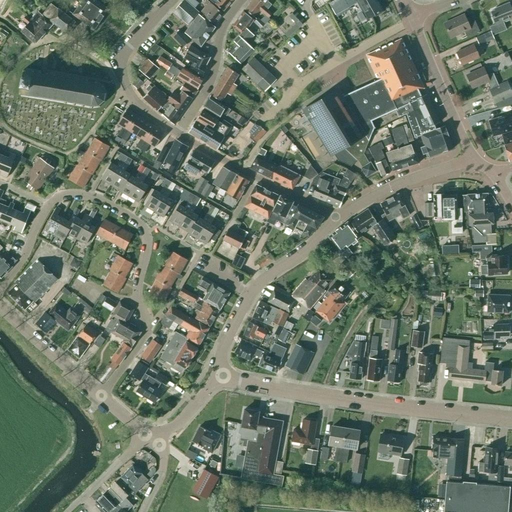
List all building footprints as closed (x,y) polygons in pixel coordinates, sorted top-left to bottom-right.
[(18,8),(22,4),(17,0),(15,0),(12,3),(18,8)] [(78,18),(94,29),(109,9),(95,0),(82,0),(73,14),(78,18)] [(194,9),(184,0),(183,0),(173,12),(188,25),(198,12),(194,9)] [(194,0),(184,0),(194,9),(198,4),(194,0)] [(232,0),(210,0),(223,11),(232,0)] [(265,5),(258,0),(252,0),(245,10),(254,17),(260,10),(268,17),(272,13),(267,9),(271,5),(267,2),(265,5)] [(357,2),(362,11),(358,13),(357,16),(360,22),(371,16),(382,10),(376,0),(375,1),(374,0),(334,0),(329,3),(335,15),(349,7),(357,2)] [(200,13),(214,25),(223,14),(209,2),(200,13)] [(315,12),(321,7),(318,2),(311,7),(315,12)] [(49,20),(68,35),(77,23),(75,22),(78,18),(73,14),(70,12),(67,16),(57,8),(57,9),(50,3),(42,14),(49,20)] [(511,8),(509,3),(494,9),(494,10),(491,12),(492,16),(491,16),(495,25),(511,17),(511,8)] [(295,10),(289,16),(296,23),(299,27),(305,22),(295,10)] [(23,20),(27,24),(28,23),(43,35),(52,24),(38,11),(30,20),(26,16),(22,20),(23,20)] [(232,26),(242,33),(246,28),(247,28),(253,20),(243,11),(242,13),(241,13),(238,17),(238,18),(236,22),(236,21),(232,26)] [(198,15),(184,34),(201,46),(215,27),(198,15)] [(464,15),(444,24),(450,38),(464,32),(467,37),(480,31),(473,16),(472,16),(466,19),(464,15)] [(253,22),(259,27),(260,28),(264,24),(257,18),(253,22)] [(16,27),(21,31),(27,24),(23,20),(22,20),(16,27)] [(43,35),(28,23),(27,24),(21,31),(35,44),(43,35)] [(287,38),(299,27),(296,23),(284,34),(287,38)] [(246,28),(242,33),(233,41),(237,44),(229,53),(240,64),(257,46),(253,42),(250,46),(245,42),(252,34),(247,28),(246,28)] [(0,30),(0,35),(4,39),(8,34),(1,29),(0,30)] [(172,36),(185,50),(189,46),(192,43),(179,30),(172,36)] [(477,37),(480,45),(494,39),(490,30),(477,37)] [(401,39),(366,55),(378,80),(389,104),(419,90),(424,88),(401,39)] [(474,45),(456,52),(462,65),(479,57),(474,45)] [(202,76),(206,68),(205,67),(210,57),(201,53),(202,52),(190,46),(183,57),(193,63),(190,69),(202,76)] [(167,71),(171,65),(172,64),(160,56),(155,63),(167,71)] [(242,69),(258,84),(269,73),(253,58),(242,69)] [(158,69),(148,60),(139,70),(149,79),(158,69)] [(180,71),(171,65),(167,71),(173,75),(177,77),(180,79),(185,82),(197,90),(203,79),(183,67),(180,71)] [(487,81),(489,85),(497,82),(493,74),(494,73),(491,66),(484,69),(484,68),(466,75),(472,88),(487,81)] [(219,81),(233,90),(236,86),(233,83),(238,74),(227,67),(219,81)] [(50,100),(91,109),(99,107),(105,102),(107,93),(103,85),(97,81),(23,70),(22,77),(20,87),(19,95),(50,100)] [(143,83),(146,79),(141,74),(138,78),(143,83)] [(138,89),(143,83),(138,78),(137,78),(132,83),(138,89)] [(337,90),(304,110),(305,113),(331,154),(333,153),(337,160),(351,166),(357,160),(359,161),(362,167),(360,168),(366,177),(376,171),(378,170),(376,164),(374,161),(371,163),(370,162),(368,163),(363,154),(374,128),(371,120),(395,110),(394,109),(422,96),(419,90),(389,104),(378,80),(376,80),(344,95),(342,96),(337,90)] [(230,95),(233,90),(219,81),(210,95),(221,101),(227,93),(230,95)] [(498,85),(497,82),(489,85),(490,89),(489,89),(495,103),(511,96),(511,91),(507,81),(498,85)] [(173,93),(167,100),(166,101),(181,114),(198,90),(197,90),(185,82),(179,89),(182,91),(178,97),(173,93)] [(157,111),(166,101),(167,100),(153,88),(143,98),(157,111)] [(422,96),(394,109),(395,110),(398,117),(406,114),(414,138),(421,135),(425,146),(420,147),(423,155),(427,153),(429,157),(442,152),(453,149),(451,145),(449,137),(445,127),(444,126),(436,129),(434,125),(439,122),(426,94),(422,96)] [(226,106),(210,96),(203,108),(219,118),(222,113),(226,116),(230,109),(226,107),(226,106)] [(174,125),(181,114),(166,101),(157,111),(174,125)] [(118,135),(122,137),(136,115),(127,109),(118,124),(123,127),(118,135)] [(202,110),(196,120),(221,135),(222,133),(225,134),(224,136),(225,137),(232,125),(223,120),(222,122),(202,110)] [(511,120),(510,114),(489,121),(493,136),(501,134),(502,138),(504,145),(511,143),(511,120)] [(131,132),(136,135),(145,121),(136,115),(122,137),(126,140),(131,132)] [(243,126),(246,120),(241,117),(237,122),(243,126)] [(222,133),(221,135),(196,120),(188,132),(217,150),(224,136),(225,134),(222,133)] [(136,146),(140,149),(155,126),(145,121),(136,135),(141,138),(136,146)] [(407,142),(414,140),(410,128),(409,128),(408,129),(406,124),(391,129),(397,149),(386,153),(392,171),(419,163),(415,152),(413,153),(411,145),(409,145),(407,142)] [(164,132),(155,126),(140,149),(145,152),(149,144),(155,147),(164,132)] [(249,138),(255,143),(265,131),(260,126),(249,138)] [(385,147),(393,143),(390,136),(382,140),(385,147)] [(86,152),(100,160),(101,161),(109,146),(94,138),(86,152)] [(187,147),(176,140),(165,161),(171,164),(168,171),(174,174),(187,147)] [(373,155),(376,164),(381,176),(390,172),(385,160),(381,149),(384,148),(381,142),(368,148),(372,155),(373,155)] [(156,159),(163,162),(169,149),(163,146),(156,159)] [(214,163),(193,150),(184,167),(195,173),(196,173),(199,168),(208,173),(214,163)] [(2,155),(0,159),(0,170),(0,171),(0,170),(0,174),(7,177),(16,156),(4,151),(2,155)] [(92,174),(100,160),(86,152),(78,165),(91,174),(92,174)] [(255,156),(249,168),(271,179),(277,167),(255,156)] [(40,158),(32,169),(45,179),(54,168),(49,164),(51,161),(47,159),(45,161),(40,158)] [(101,179),(110,184),(124,162),(120,160),(116,166),(111,163),(101,179)] [(110,184),(120,190),(129,175),(130,174),(124,171),(128,165),(124,162),(110,184)] [(91,174),(78,165),(77,165),(68,179),(83,188),(91,174)] [(299,175),(278,165),(277,167),(271,179),(292,189),(299,175)] [(303,176),(310,180),(317,174),(310,165),(303,176)] [(213,183),(226,191),(236,174),(222,166),(213,183)] [(37,190),(45,179),(32,169),(24,180),(29,184),(26,187),(30,190),(32,187),(37,190)] [(334,185),(332,189),(330,187),(324,201),(339,207),(346,189),(343,188),(348,180),(350,181),(355,174),(347,169),(343,176),(344,177),(340,182),(338,186),(334,185)] [(119,191),(129,196),(142,174),(138,172),(134,178),(129,175),(120,190),(119,191)] [(312,196),(324,201),(330,187),(332,189),(334,185),(338,186),(340,182),(339,181),(340,179),(322,172),(313,179),(311,184),(316,185),(312,196)] [(138,202),(148,186),(142,182),(146,176),(142,174),(129,196),(138,202)] [(236,174),(226,191),(227,192),(226,193),(237,200),(248,181),(236,174)] [(207,183),(206,183),(207,181),(201,177),(193,190),(200,194),(207,183)] [(213,186),(207,183),(200,194),(207,197),(213,186)] [(244,206),(268,218),(280,196),(256,184),(244,206)] [(144,206),(154,211),(167,189),(163,187),(159,193),(154,190),(144,206)] [(167,189),(154,211),(163,217),(173,201),(167,197),(171,191),(167,189)] [(440,192),(436,192),(433,195),(433,203),(424,203),(425,216),(434,216),(443,216),(444,219),(451,219),(452,233),(462,233),(461,209),(456,209),(456,195),(443,196),(443,195),(440,192)] [(188,202),(192,204),(196,196),(190,193),(187,198),(189,199),(188,202)] [(383,219),(390,229),(395,227),(391,220),(401,214),(403,218),(409,215),(404,205),(399,194),(380,204),(385,213),(381,216),(383,219)] [(490,224),(493,224),(492,213),(488,213),(487,194),(463,195),(464,222),(467,226),(470,225),(472,225),(472,235),(473,235),(474,243),(486,242),(486,234),(491,234),(490,224)] [(196,206),(200,199),(196,196),(192,204),(196,206)] [(277,220),(287,225),(297,206),(292,204),(293,202),(280,196),(269,216),(268,218),(266,222),(274,225),(277,220)] [(9,207),(5,205),(0,216),(0,219),(10,224),(16,210),(12,208),(14,204),(11,202),(9,207)] [(178,226),(192,204),(188,202),(184,208),(179,205),(169,221),(178,226)] [(196,206),(192,204),(178,226),(188,232),(197,217),(198,216),(192,212),(196,206)] [(297,206),(287,225),(309,236),(311,233),(312,233),(323,217),(298,204),(297,206)] [(44,229),(54,235),(63,218),(57,215),(60,209),(57,207),(44,229)] [(16,210),(10,224),(15,226),(13,230),(21,233),(30,211),(25,208),(23,213),(16,210)] [(390,229),(383,219),(377,223),(368,209),(350,221),(359,235),(372,226),(385,245),(396,238),(390,229)] [(67,234),(76,239),(89,216),(85,214),(82,220),(75,217),(67,234)] [(202,220),(197,217),(188,232),(187,233),(197,238),(210,216),(206,214),(202,220)] [(410,218),(416,230),(423,227),(416,214),(410,218)] [(69,221),(63,218),(54,235),(63,240),(67,234),(75,217),(72,215),(69,221)] [(89,216),(76,239),(86,244),(95,227),(89,224),(92,218),(89,216)] [(210,216),(197,238),(206,244),(209,238),(214,241),(221,231),(210,224),(214,218),(210,216)] [(96,234),(110,242),(118,227),(104,219),(96,234)] [(347,222),(328,236),(339,252),(337,253),(341,258),(345,256),(346,258),(352,253),(347,246),(359,237),(347,222)] [(133,235),(118,227),(110,242),(125,249),(133,235)] [(222,240),(240,248),(244,239),(245,238),(228,229),(222,240)] [(245,250),(249,242),(244,239),(240,248),(245,250)] [(0,277),(1,278),(12,267),(17,261),(12,257),(7,262),(0,255),(0,250),(2,248),(0,245),(0,277)] [(473,246),(472,246),(472,252),(480,252),(480,259),(487,259),(488,265),(480,265),(481,274),(507,273),(506,262),(505,255),(492,256),(491,245),(473,246)] [(187,260),(172,252),(165,266),(177,273),(177,274),(179,275),(187,260)] [(261,268),(274,258),(270,253),(257,263),(261,268)] [(242,267),(245,256),(235,254),(233,264),(242,267)] [(118,255),(110,270),(111,271),(124,278),(124,277),(132,263),(118,255)] [(338,265),(349,277),(356,271),(344,259),(338,265)] [(8,293),(24,309),(33,301),(34,302),(57,280),(37,260),(14,282),(16,284),(8,293)] [(165,266),(163,265),(155,279),(156,280),(169,287),(170,287),(175,277),(177,274),(177,273),(165,266)] [(331,280),(319,268),(307,281),(305,279),(292,295),(309,309),(325,290),(323,289),(331,280)] [(124,278),(111,271),(103,285),(118,293),(126,278),(124,277),(124,278)] [(203,300),(204,300),(219,310),(229,293),(203,278),(198,287),(208,293),(203,300)] [(469,288),(480,288),(480,280),(469,279),(469,288)] [(163,302),(171,288),(170,287),(169,287),(156,280),(148,294),(163,302)] [(326,297),(315,311),(329,322),(344,303),(342,302),(349,293),(335,281),(324,295),(326,297)] [(275,286),(268,301),(289,312),(294,301),(289,298),(291,294),(275,286)] [(192,293),(185,289),(182,287),(178,294),(178,295),(185,300),(186,298),(193,303),(197,296),(192,293)] [(426,300),(441,301),(441,292),(427,291),(426,300)] [(103,304),(107,298),(102,295),(98,301),(103,304)] [(487,312),(508,313),(509,295),(488,295),(487,312)] [(88,314),(93,309),(80,298),(78,301),(86,307),(83,310),(88,314)] [(214,319),(219,310),(204,300),(201,306),(196,303),(194,307),(199,311),(214,319)] [(270,321),(282,327),(288,314),(278,310),(260,301),(252,317),(262,322),(269,325),(270,321)] [(129,323),(128,325),(126,323),(134,310),(120,302),(112,315),(115,317),(113,320),(111,319),(106,326),(104,331),(109,334),(110,332),(123,339),(122,341),(130,349),(141,333),(134,329),(135,327),(129,323)] [(45,312),(35,324),(47,333),(56,321),(68,330),(80,315),(70,307),(66,312),(56,304),(48,314),(45,312)] [(189,331),(185,338),(187,339),(198,345),(208,328),(171,307),(165,316),(189,331)] [(442,317),(443,308),(434,307),(433,316),(442,317)] [(209,326),(214,319),(199,311),(195,318),(209,326)] [(386,349),(394,350),(398,319),(390,319),(386,349)] [(249,322),(243,335),(253,340),(254,338),(259,340),(260,336),(263,338),(266,330),(249,322)] [(510,337),(509,324),(493,325),(493,331),(483,332),(484,339),(501,338),(501,337),(510,337)] [(98,332),(87,325),(68,350),(79,358),(98,332)] [(291,333),(283,328),(277,339),(285,343),(291,333)] [(413,330),(411,346),(421,348),(424,331),(413,330)] [(187,339),(185,338),(175,332),(161,357),(172,364),(170,367),(180,372),(183,367),(185,368),(197,348),(186,341),(187,339)] [(101,347),(105,337),(99,334),(95,344),(101,347)] [(376,359),(377,350),(378,337),(372,336),(370,350),(369,358),(367,380),(379,381),(381,359),(376,359)] [(502,371),(493,370),(493,363),(485,362),(484,370),(471,369),(472,363),(467,362),(469,340),(442,338),(440,363),(445,363),(445,367),(449,368),(448,378),(484,382),(485,379),(491,380),(491,384),(501,385),(502,371)] [(253,354),(261,358),(264,351),(263,350),(256,346),(241,339),(235,353),(250,360),(253,354)] [(152,340),(141,356),(149,361),(161,345),(152,340)] [(349,378),(361,379),(365,343),(354,341),(346,355),(352,358),(349,378)] [(110,358),(117,364),(130,349),(123,343),(110,358)] [(285,366),(303,374),(313,353),(295,345),(285,366)] [(264,351),(261,358),(258,365),(276,373),(282,358),(274,355),(276,349),(271,347),(269,353),(264,351)] [(387,381),(399,382),(403,350),(395,349),(393,364),(389,364),(387,381)] [(429,372),(431,372),(432,367),(430,367),(432,354),(419,352),(417,363),(418,363),(417,370),(419,370),(418,381),(419,381),(418,385),(426,386),(427,383),(428,383),(429,372)] [(136,391),(154,402),(161,392),(157,389),(160,383),(144,373),(147,367),(138,362),(130,374),(139,380),(140,379),(143,381),(136,391)] [(156,378),(165,384),(169,379),(159,373),(156,378)] [(282,421),(257,417),(258,412),(245,409),(241,426),(239,426),(238,433),(241,433),(240,440),(243,441),(242,446),(246,447),(241,476),(241,478),(281,485),(283,476),(280,475),(283,462),(275,461),(282,421)] [(316,422),(303,419),(303,420),(301,431),(293,430),(291,442),(312,446),(316,422)] [(227,420),(225,431),(232,432),(235,422),(227,420)] [(202,448),(212,453),(220,435),(211,430),(210,432),(199,426),(192,441),(203,447),(202,448)] [(335,453),(341,454),(345,429),(332,426),(329,444),(336,446),(335,453)] [(345,429),(341,454),(346,455),(347,455),(349,448),(356,449),(359,431),(345,429)] [(403,438),(381,434),(378,451),(400,455),(403,438)] [(450,475),(450,477),(460,478),(460,476),(461,476),(463,439),(432,437),(431,450),(433,451),(433,457),(441,457),(440,464),(446,464),(446,474),(450,475)] [(496,472),(496,463),(498,463),(498,457),(497,457),(498,448),(493,448),(492,446),(488,446),(486,447),(485,457),(484,457),(484,462),(478,462),(477,472),(478,472),(496,472)] [(320,459),(327,460),(329,448),(322,447),(320,459)] [(305,463),(315,465),(318,451),(307,449),(305,463)] [(156,462),(155,459),(147,452),(142,458),(147,462),(149,460),(154,464),(156,462)] [(354,452),(351,472),(362,473),(365,454),(354,452)] [(399,458),(396,474),(406,475),(409,459),(399,458)] [(212,460),(209,465),(214,468),(217,463),(212,460)] [(148,480),(142,474),(132,465),(121,477),(129,485),(128,487),(135,493),(148,480)] [(504,466),(496,466),(495,482),(503,482),(503,478),(504,466)] [(193,491),(206,498),(217,476),(204,469),(193,491)] [(460,478),(450,477),(450,480),(447,480),(443,511),(507,511),(509,486),(460,482),(460,478)] [(129,493),(117,480),(108,489),(105,492),(112,499),(113,497),(115,499),(126,511),(132,505),(124,497),(129,493)] [(126,511),(115,499),(113,502),(104,493),(95,502),(101,508),(99,510),(101,511),(126,511)]
